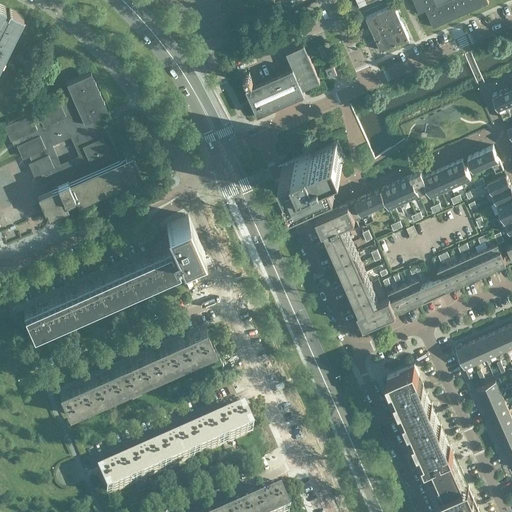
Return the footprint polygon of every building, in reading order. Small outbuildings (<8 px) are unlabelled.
[(489,3),(487,0),(413,0),(419,13),(426,10),(433,27),(489,3)] [(0,63),(18,26),(23,16),(9,9),(7,13),(4,11),(6,7),(0,4),(0,63)] [(394,4),(366,17),(381,51),(409,38),(394,4)] [(320,82),(304,45),(286,53),(293,67),(255,84),(253,81),(249,71),(244,74),(248,83),(249,83),(250,86),(246,88),(258,115),(305,94),(303,89),(320,82)] [(322,58),(327,56),(322,45),(318,47),(322,58)] [(241,52),(244,67),(256,64),(252,49),(241,52)] [(337,74),(333,65),(325,68),(329,77),(337,74)] [(49,217),(68,208),(67,204),(76,200),(78,204),(135,178),(135,177),(141,174),(132,154),(120,159),(100,115),(108,112),(91,72),(66,83),(71,93),(72,93),(74,98),(61,104),(59,101),(37,111),(38,114),(32,117),(31,114),(4,125),(4,126),(5,125),(11,140),(17,137),(19,140),(20,143),(17,145),(23,157),(29,155),(32,161),(28,162),(28,163),(29,163),(35,175),(41,173),(49,191),(38,195),(45,211),(46,211),(49,217)] [(511,101),(511,85),(493,94),(503,118),(511,114),(506,104),(511,101)] [(296,159),(282,165),(289,180),(287,180),(293,195),(337,176),(331,163),(338,160),(343,157),(337,142),(311,153),(310,151),(295,158),(296,159)] [(468,156),(468,157),(473,169),(491,161),(496,172),(504,169),(493,145),(468,156)] [(471,177),(463,159),(453,163),(461,182),(471,177)] [(461,182),(453,163),(443,168),(451,186),(461,182)] [(451,186),(443,168),(433,172),(441,191),(451,186)] [(429,190),(423,176),(421,171),(410,175),(418,194),(428,190),(429,190)] [(433,172),(423,176),(429,190),(428,190),(431,195),(441,191),(433,172)] [(492,193),(511,184),(506,174),(487,182),(492,193)] [(418,194),(410,175),(401,180),(409,198),(418,194)] [(409,198),(401,180),(391,184),(399,203),(409,198)] [(399,203),(391,184),(380,189),(386,201),(389,207),(399,203)] [(511,195),(511,187),(511,184),(492,193),(496,203),(511,195)] [(386,201),(380,189),(356,199),(362,214),(366,223),(374,220),(369,209),(386,201)] [(511,207),(511,195),(496,203),(501,213),(511,207)] [(317,216),(317,217),(323,231),(325,230),(360,309),(358,310),(364,324),(387,314),(387,313),(385,314),(345,222),(362,215),(362,214),(356,199),(317,216)] [(511,218),(511,207),(501,213),(505,222),(511,218)] [(197,244),(193,234),(196,233),(196,232),(193,234),(188,224),(191,223),(191,222),(188,224),(185,217),(188,215),(166,224),(167,225),(170,232),(174,242),(176,247),(171,249),(174,254),(179,252),(182,260),(204,251),(203,250),(200,251),(197,245),(200,243),(197,244)] [(406,228),(411,238),(418,235),(413,225),(406,228)] [(367,239),(372,237),(368,229),(363,232),(367,239)] [(497,267),(501,265),(501,264),(506,262),(498,243),(487,247),(496,266),(497,267)] [(179,267),(174,254),(171,249),(170,246),(140,259),(150,281),(179,267)] [(496,266),(487,247),(477,252),(486,271),(496,266)] [(486,271),(477,252),(468,256),(476,275),(486,271)] [(476,275),(468,256),(458,261),(466,279),(476,275)] [(150,281),(140,259),(111,272),(121,293),(150,281)] [(466,279),(458,261),(448,265),(456,284),(466,279)] [(456,284),(448,265),(437,270),(440,276),(440,277),(440,276),(446,288),(445,288),(446,289),(456,284)] [(121,293),(111,272),(82,285),(92,306),(121,293)] [(440,277),(440,276),(436,278),(422,284),(427,297),(441,291),(446,289),(445,288),(446,288),(440,276),(440,277)] [(427,297),(422,284),(419,278),(408,283),(417,301),(427,297)] [(417,301),(408,283),(398,287),(407,306),(417,301)] [(92,306),(82,285),(53,298),(63,319),(92,306)] [(407,306),(398,287),(388,291),(390,295),(388,296),(389,297),(390,297),(395,309),(394,310),(395,311),(407,306)] [(63,319),(53,298),(24,311),(33,332),(63,319)] [(497,331),(505,349),(511,346),(511,338),(507,327),(497,331)] [(216,350),(206,329),(177,342),(186,363),(216,350)] [(487,335),(495,354),(505,349),(497,331),(487,335)] [(477,340),(485,358),(495,354),(487,335),(477,340)] [(475,363),(485,358),(477,340),(467,344),(475,363)] [(186,363),(177,342),(148,354),(157,376),(186,363)] [(465,367),(475,363),(467,344),(462,346),(461,344),(455,346),(465,367)] [(157,376),(148,354),(119,367),(128,389),(157,376)] [(451,450),(454,448),(415,360),(388,372),(427,460),(442,493),(449,511),(478,511),(466,483),(451,450)] [(128,389),(119,367),(90,380),(99,401),(128,389)] [(99,401),(90,380),(60,393),(70,415),(99,401)] [(482,398),(500,390),(496,380),(477,388),(482,398)] [(486,408),(505,400),(500,390),(482,398),(486,408)] [(491,418),(509,410),(505,400),(486,408),(491,418)] [(495,428),(511,420),(511,416),(509,410),(491,418),(495,428)] [(252,432),(246,417),(243,411),(213,424),(223,445),(252,432)] [(499,438),(511,432),(511,420),(495,428),(499,438)] [(223,445),(213,424),(184,437),(194,458),(223,445)] [(504,448),(511,444),(511,432),(499,438),(504,448)] [(194,458),(184,437),(155,450),(165,471),(194,458)] [(165,471),(155,450),(126,462),(136,484),(165,471)] [(136,484),(126,462),(97,476),(106,497),(136,484)] [(287,511),(279,493),(250,506),(252,511),(287,511)]
